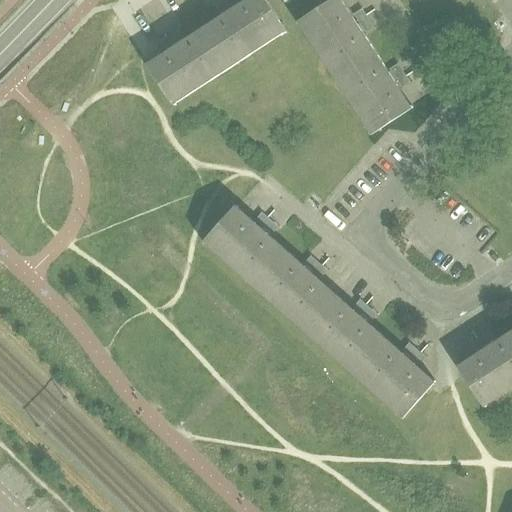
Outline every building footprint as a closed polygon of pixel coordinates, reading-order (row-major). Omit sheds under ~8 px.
[(202,29),(227,70),(285,32),(286,34),(287,33),(265,0),(247,0),(214,22),(202,29)] [(334,0),(298,24),(335,79),(377,52),(342,0),(334,0)] [(177,105),(176,104),(227,70),(202,29),(186,40),(150,64),(149,63),(148,64),(175,106),(177,105)] [(371,135),(413,107),(377,52),(335,79),(371,135)] [(206,244),(256,287),(287,251),(282,247),(238,208),(239,207),(238,206),(204,244),(206,245),(206,244)] [(335,294),(307,269),(287,251),(256,287),(303,329),(335,294)] [(335,294),(303,329),(354,375),(386,339),(335,294)] [(511,332),(495,344),(459,367),(468,381),(485,408),(511,390),(511,332)] [(434,381),(386,339),(354,375),(402,417),(401,418),(403,419),(436,381),(435,380),(434,381)]
